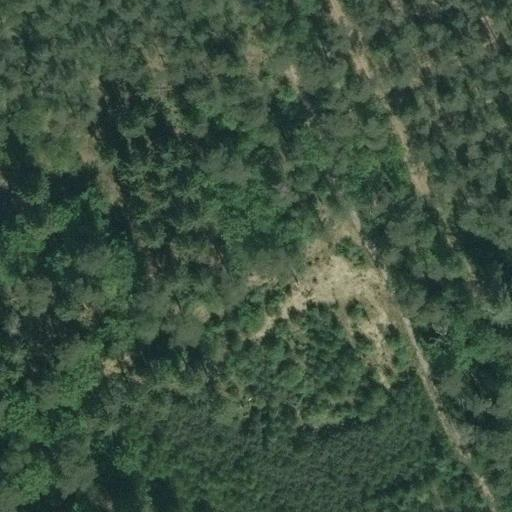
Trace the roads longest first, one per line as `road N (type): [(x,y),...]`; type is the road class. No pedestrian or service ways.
road 1 (track): [(495,511),(362,203),(254,0)]
road 2 (track): [(0,417),(362,203)]
road 3 (track): [(511,379),(329,0)]
